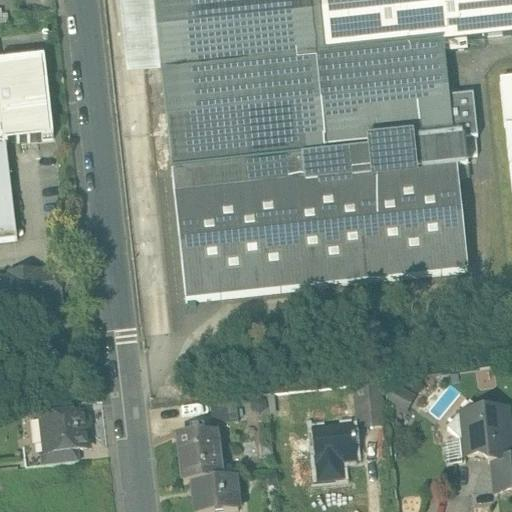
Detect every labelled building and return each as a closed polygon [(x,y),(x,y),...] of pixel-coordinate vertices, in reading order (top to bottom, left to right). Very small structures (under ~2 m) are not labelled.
[(511,0),(153,0),(171,172),(185,304),(467,274),(462,218),(474,217),(470,181),(458,182),(456,169),(467,168),(466,158),(465,141),(454,142),(449,99),(444,52),(443,43),(466,40),(511,35),(511,0)] [(466,40),(443,43),(444,52),(467,50),(466,40)] [(44,60),(0,65),(0,97),(6,145),(53,140),(44,60)] [(511,80),(500,81),(505,129),(511,127),(511,80)] [(473,96),(449,99),(454,142),(465,141),(475,140),(477,139),(473,96)] [(0,242),(17,241),(6,145),(0,97),(0,242)] [(475,140),(465,141),(466,158),(477,157),(475,140)] [(41,274),(35,274),(35,272),(10,275),(11,279),(0,280),(0,311),(14,310),(16,312),(42,309),(44,307),(62,305),(60,295),(65,294),(68,290),(68,285),(63,282),(59,282),(58,276),(53,276),(41,274)] [(380,384),(353,387),(355,407),(382,404),(380,384)] [(411,398),(396,389),(387,405),(403,414),(411,398)] [(276,413),(274,395),(267,396),(269,414),(276,413)] [(236,399),(210,402),(212,426),(238,423),(236,399)] [(355,407),(355,408),(356,408),(358,429),(357,429),(357,431),(385,428),(382,404),(355,407)] [(482,414),(469,404),(447,431),(461,443),(463,458),(479,457),(489,464),(492,464),(491,463),(511,460),(511,459),(507,410),(488,412),(488,414),(482,414)] [(82,415),(43,420),(47,455),(47,456),(77,452),(87,451),(87,446),(86,445),(85,433),(89,428),(88,420),(82,415)] [(352,425),(314,429),(319,483),(336,481),(335,465),(356,462),(354,446),(355,446),(354,441),(353,441),(352,425)] [(215,435),(179,440),(184,485),(193,484),(221,481),(215,435)] [(77,452),(47,456),(47,455),(42,455),(43,468),(79,464),(77,452)] [(511,460),(491,463),(492,464),(495,495),(511,492),(511,460)] [(221,481),(193,484),(195,511),(238,511),(235,480),(221,481)]
